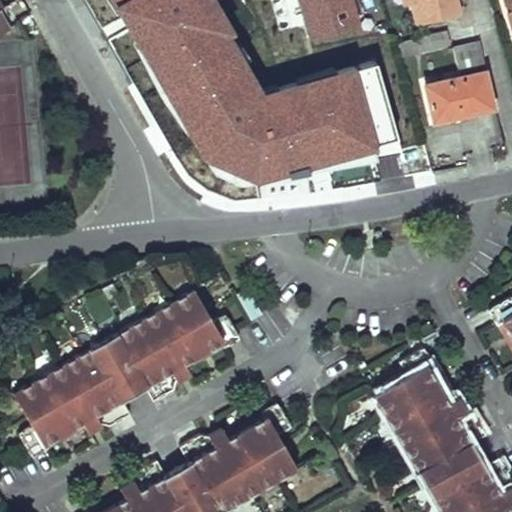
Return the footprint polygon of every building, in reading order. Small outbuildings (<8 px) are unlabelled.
[(109,0),(135,43),(204,159),(254,179),(398,148),(375,60),(269,87),(216,0),(109,0)] [(296,0),(306,36),(359,21),(353,0),(296,0)] [(411,0),(412,2),(418,24),(459,13),(455,0),(411,0)] [(0,33),(11,27),(0,8),(0,33)] [(420,50),(450,44),(447,30),(417,35),(420,50)] [(413,52),(418,51),(415,39),(410,41),(413,52)] [(399,56),(413,52),(410,41),(396,44),(399,56)] [(483,71),(477,41),(452,47),(459,76),(483,71)] [(491,106),(483,71),(459,76),(425,84),(433,120),(491,106)] [(212,322),(193,289),(59,364),(18,387),(36,421),(18,431),(24,441),(29,450),(47,440),(81,421),(84,427),(87,431),(100,423),(108,425),(129,413),(121,399),(148,383),(156,397),(175,386),(182,379),(193,372),(190,368),(187,362),(223,341),(226,347),(240,339),(226,314),(212,322)] [(511,295),(488,309),(497,324),(502,321),(511,338),(511,295)] [(511,351),(511,338),(502,321),(497,324),(511,351)] [(223,341),(187,362),(190,368),(226,347),(223,341)] [(510,511),(506,504),(511,501),(511,492),(508,486),(510,477),(498,456),(484,465),(470,442),(485,433),(473,412),(465,410),(457,396),(453,399),(447,402),(426,365),(432,362),(423,346),(399,360),(406,373),(373,392),(441,511),(510,511)] [(426,365),(447,402),(453,399),(432,362),(426,365)] [(378,387),(401,375),(396,364),(373,377),(378,387)] [(266,415),(228,437),(224,431),(222,426),(209,434),(201,433),(181,444),(189,458),(164,472),(156,459),(134,471),(131,478),(118,485),(120,490),(124,496),(95,511),(81,511),(82,511),(81,511),(217,511),(296,468),(277,433),(290,426),(278,405),(277,402),(262,410),(266,415)] [(262,410),(224,431),(228,437),(266,415),(262,410)] [(84,427),(81,421),(47,440),(51,446),(84,427)] [(120,490),(82,511),(81,511),(95,511),(124,496),(120,490)]
